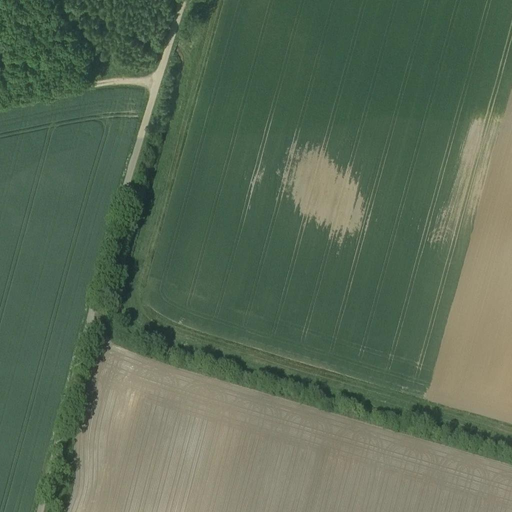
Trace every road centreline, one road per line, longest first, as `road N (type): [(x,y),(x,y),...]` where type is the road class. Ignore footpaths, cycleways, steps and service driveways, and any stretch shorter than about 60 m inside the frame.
road 1 (unclassified): [(40,511),(180,0)]
road 2 (track): [(0,103),(81,87),(156,86)]
